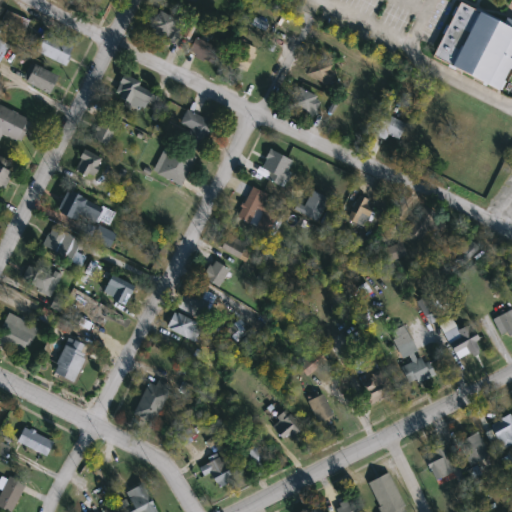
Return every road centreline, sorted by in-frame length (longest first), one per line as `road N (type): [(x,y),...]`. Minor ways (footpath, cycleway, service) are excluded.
road 1 (residential): [(46,511),(258,111)]
road 2 (residential): [(511,372),(239,511)]
road 3 (residential): [(258,111),(429,189),(511,237)]
road 4 (residential): [(0,261),(110,41)]
road 5 (residential): [(193,511),(154,460),(0,379)]
road 6 (residential): [(110,41),(258,111)]
